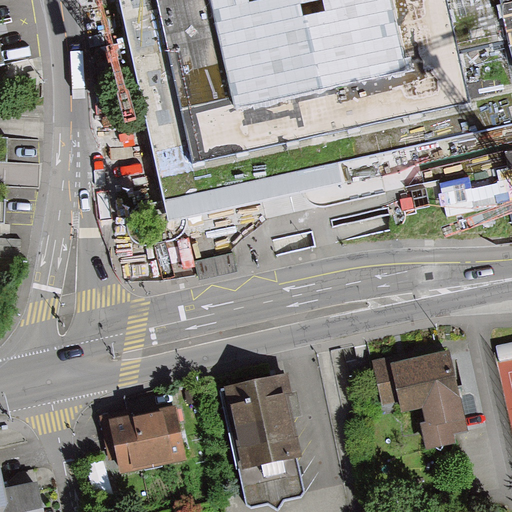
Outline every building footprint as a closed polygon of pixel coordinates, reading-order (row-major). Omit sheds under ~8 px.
[(511,0),(120,0),(163,199),(165,207),(334,167),(511,126),(511,0)] [(449,349),(378,365),(397,451),(468,435),(449,349)] [(227,398),(250,511),(305,500),(282,387),(227,398)] [(108,420),(119,473),(188,459),(177,406),(108,420)] [(0,511),(43,511),(40,494),(6,501),(0,474),(0,511)]
